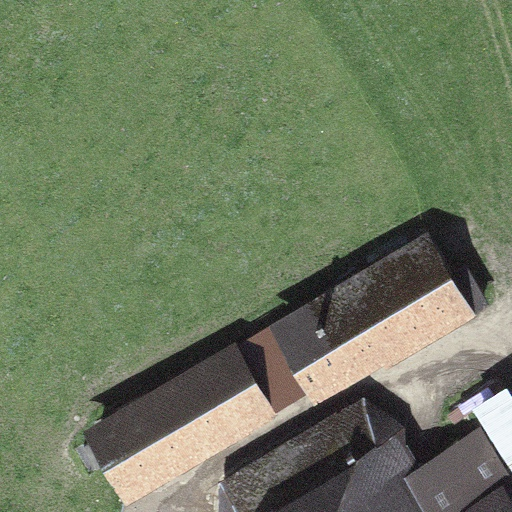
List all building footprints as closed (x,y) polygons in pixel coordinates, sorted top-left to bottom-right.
[(380,332),(391,350),(481,297),(462,264),(440,277),(417,238),(307,303),(287,268),(258,285),(278,319),(310,373),(380,332)] [(258,404),(310,373),(278,319),(226,350),(258,404)] [(95,426),(127,480),(258,404),(226,350),(95,426)] [(511,370),(478,387),(511,456),(511,370)] [(511,486),(481,435),(401,484),(352,403),(219,483),(237,511),(511,511),(511,496),(510,494),(511,492),(511,486)] [(11,511),(71,511),(112,489),(96,463),(11,511)]
